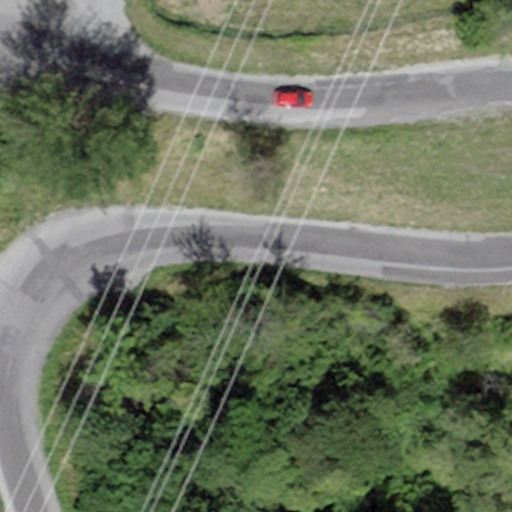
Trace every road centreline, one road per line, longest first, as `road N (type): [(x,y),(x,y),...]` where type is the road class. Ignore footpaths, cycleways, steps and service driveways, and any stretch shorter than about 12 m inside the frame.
road 1 (unclassified): [(511,267),(172,235),(74,254),(26,298),(7,371),(40,511)]
road 2 (unclassified): [(0,42),(249,105),(322,110),(511,92)]
